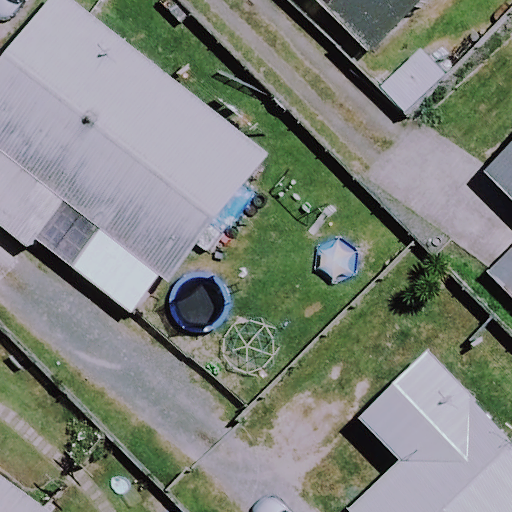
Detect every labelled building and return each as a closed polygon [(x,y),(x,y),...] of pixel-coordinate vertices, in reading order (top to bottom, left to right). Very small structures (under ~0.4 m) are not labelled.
[(0,83),(0,229),(29,253),(38,243),(138,323),(267,161),(66,0),(0,83)] [(423,0),(316,0),(370,53),(423,0)] [(511,161),(495,179),(511,196),(511,256),(493,276),(511,295),(511,161)] [(410,467),(363,511),(511,511),(511,442),(432,360),(367,423),(410,467)] [(0,511),(47,511),(0,477),(0,511)]
